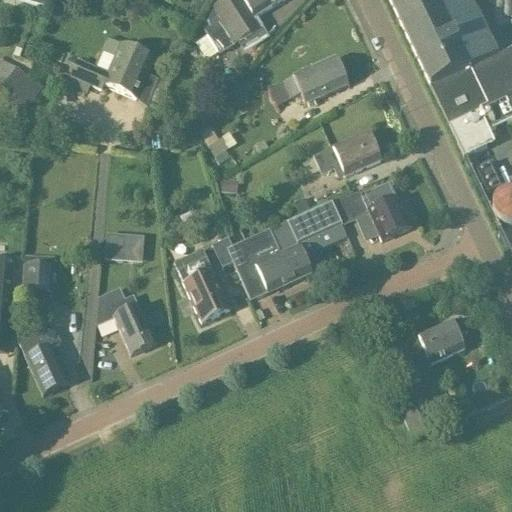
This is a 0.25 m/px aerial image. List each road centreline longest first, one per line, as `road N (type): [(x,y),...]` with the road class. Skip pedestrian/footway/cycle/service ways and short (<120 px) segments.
road 1 (residential): [(0,465),(486,250)]
road 2 (unclassified): [(486,250),(362,0)]
